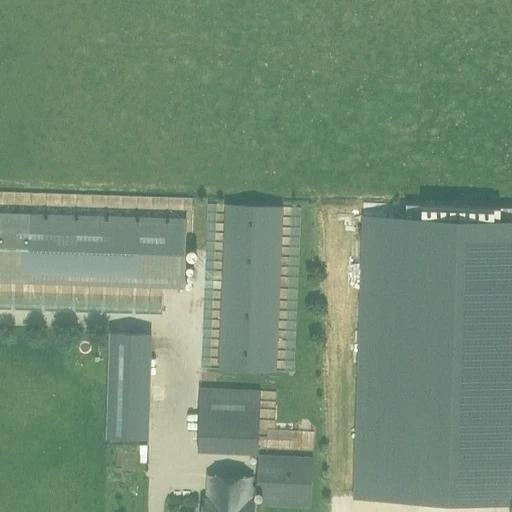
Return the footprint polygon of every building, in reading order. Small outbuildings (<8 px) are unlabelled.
[(160,210),(191,211),(191,199),(160,199),(160,210)] [(277,372),(284,207),(227,204),(220,369),(277,372)] [(357,224),(362,224),(358,352),(353,352),(353,363),(358,364),(354,492),(349,492),(348,498),(511,503),(511,208),(363,204),(363,218),(357,218),(357,224)] [(30,214),(0,212),(0,281),(182,288),(184,219),(30,214)] [(120,336),(119,359),(157,360),(158,337),(120,336)] [(136,373),(136,402),(167,402),(167,389),(154,389),(154,374),(136,373)] [(258,449),(259,390),(200,389),(199,447),(258,449)] [(120,473),(160,471),(158,418),(118,419),(120,473)] [(319,472),(312,471),(313,459),(258,456),(256,493),(262,494),(262,506),(310,509),(311,491),(318,491),(319,472)] [(252,511),(253,503),(250,503),(251,478),(208,476),(207,501),(204,501),(203,511),(252,511)]
